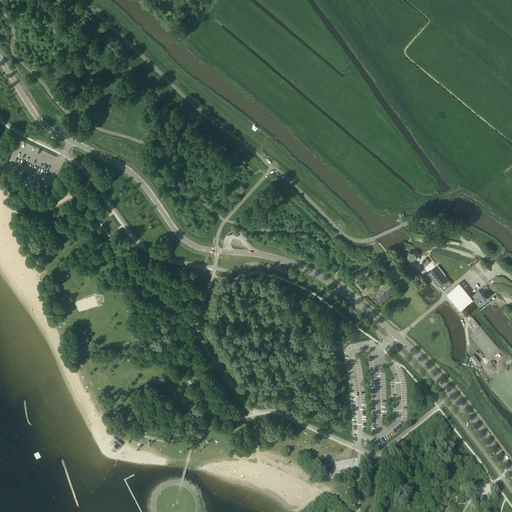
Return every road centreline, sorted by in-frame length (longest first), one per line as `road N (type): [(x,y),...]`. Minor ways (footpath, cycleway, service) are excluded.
road 1 (unknown): [(0,3),(13,55),(66,112),(156,148),(183,195),(221,219),(317,239),(335,260),(336,279),(417,346),(511,463)]
road 2 (unclassified): [(511,474),(433,372),(354,301),(290,263),(181,238),(129,170),(44,126),(0,59)]
